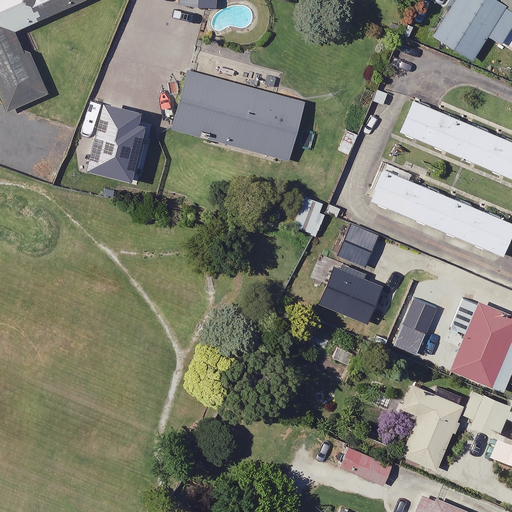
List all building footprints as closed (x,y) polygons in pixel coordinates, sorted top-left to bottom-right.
[(0,0),(0,95),(6,107),(43,90),(14,26),(71,0),(0,0)] [(223,0),(182,0),(186,11),(223,0)] [(511,0),(498,0),(498,1),(495,0),(449,0),(430,32),(470,57),(484,33),(498,41),(511,18),(511,0)] [(317,45),(300,39),(292,58),(310,65),(317,45)] [(184,67),(169,125),(285,156),(301,98),(252,85),(253,84),(254,83),(255,81),(256,79),(257,78),(257,76),(257,74),(256,72),(255,70),(254,69),(253,68),(252,66),(250,66),(248,65),(246,65),(244,65),(243,66),(241,66),(239,67),(238,69),(237,70),(236,72),(236,74),(235,75),(236,77),(236,79),(237,81),(184,67)] [(511,139),(410,96),(396,128),(511,176),(511,139)] [(356,132),(345,127),(336,147),(347,152),(356,132)] [(511,222),(511,220),(380,165),(367,197),(499,253),(511,222)] [(375,232),(346,220),(333,251),(363,263),(375,232)] [(435,304),(411,294),(399,320),(424,330),(435,304)] [(511,326),(511,312),(475,297),(446,366),(489,384),(511,326)] [(431,389),(408,379),(398,404),(415,411),(398,451),(434,466),(464,394),(434,382),(431,389)] [(393,396),(368,385),(363,396),(388,407),(393,396)] [(511,407),(511,402),(470,387),(458,419),(502,435),(511,407)] [(511,447),(498,442),(491,462),(511,470),(511,447)] [(389,462),(346,444),(338,463),(381,481),(389,462)] [(469,511),(419,492),(410,511),(469,511)]
